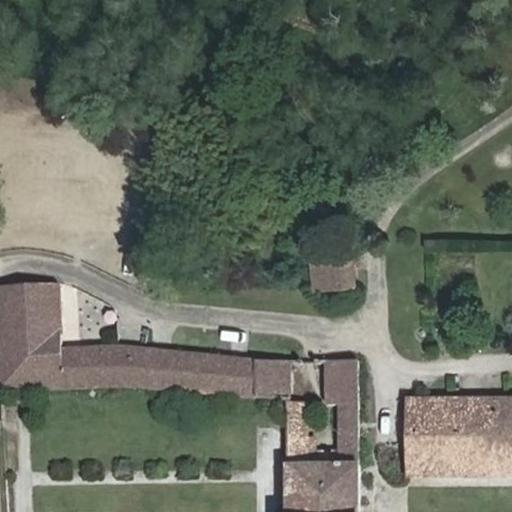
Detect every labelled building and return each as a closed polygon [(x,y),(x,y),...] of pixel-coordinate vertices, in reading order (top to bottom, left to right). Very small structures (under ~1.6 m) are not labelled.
[(313,255),(317,291),(355,289),(351,252),(313,255)] [(0,391),(123,388),(291,403),(291,367),(302,366),(302,360),(253,361),(123,346),(64,350),(61,284),(0,287),(0,391)] [(339,424),(360,424),(358,361),(319,361),(319,366),(327,366),(328,403),(324,403),(324,407),(339,408),(339,424)] [(511,399),(406,399),(407,479),(511,478),(511,399)] [(291,403),(292,421),(309,421),(309,408),(313,408),(313,404),(291,403)] [(292,421),(291,436),(310,435),(309,421),(292,421)] [(339,424),(340,451),(360,451),(360,424),(339,424)] [(310,435),(291,436),(290,511),(360,511),(360,451),(340,451),(340,466),(310,466),(310,435)]
